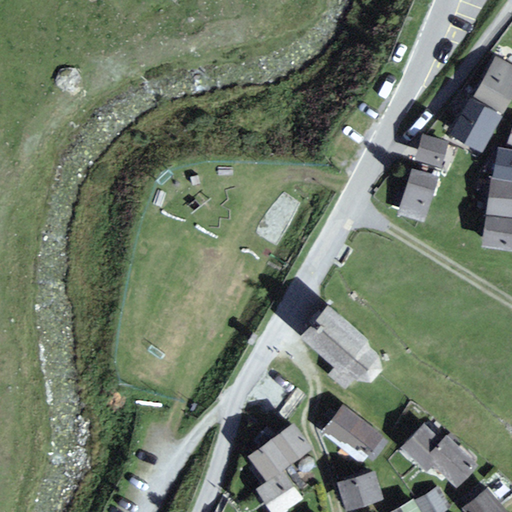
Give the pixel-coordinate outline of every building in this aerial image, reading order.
[(511,87),(511,70),(493,60),(473,94),(500,109),(511,87)] [(497,118),(462,97),(444,128),(479,148),(497,118)] [(511,117),(505,117),(503,152),(511,152),(511,117)] [(447,143),(422,135),(414,161),(439,169),(447,143)] [(511,152),(503,152),(490,151),(490,183),(511,184),(511,152)] [(387,163),(380,195),(402,200),(409,167),(387,163)] [(438,176),(409,169),(400,211),(428,217),(438,176)] [(511,184),(490,183),(483,183),(485,220),(511,221),(511,184)] [(480,220),(480,251),(511,253),(511,221),(485,220),(480,220)] [(370,342),(328,307),(300,337),(334,366),(327,374),(345,389),(353,380),(370,383),(382,371),(378,354),(367,345),(370,342)] [(274,423),(294,397),(267,376),(247,402),(274,423)] [(374,436),(336,401),(315,424),(353,459),(374,436)] [(443,485),(467,460),(421,415),(396,441),(443,485)] [(284,424),(244,452),(265,482),(306,454),(284,424)] [(375,492),(368,468),(334,477),(341,502),(375,492)] [(261,511),(280,511),(299,499),(280,472),(249,494),(261,511)] [(504,511),(489,489),(462,507),(465,511),(504,511)] [(419,511),(413,496),(378,510),(379,511),(419,511)]
